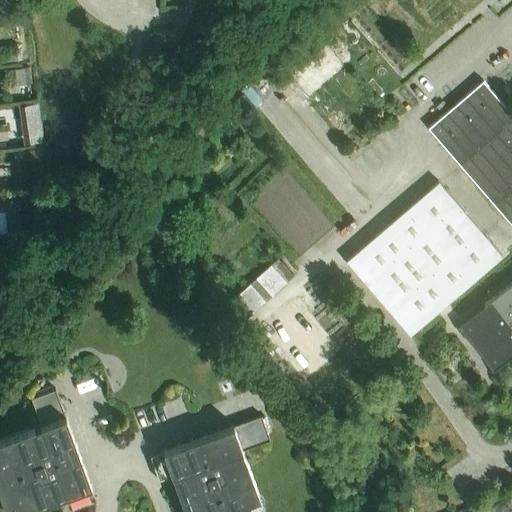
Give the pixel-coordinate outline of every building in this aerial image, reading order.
[(17,46),(0,47),(0,61),(19,60),(17,46)] [(511,223),(511,112),(483,79),(428,126),(511,223)] [(29,83),(12,85),(14,99),(31,97),(29,83)] [(28,122),(18,130),(28,142),(38,134),(28,122)] [(39,148),(22,150),(23,162),(40,160),(39,148)] [(43,164),(22,167),(24,185),(45,183),(43,164)] [(349,258),(413,331),(502,254),(439,180),(349,258)] [(35,204),(41,203),(44,197),(40,191),(33,192),(31,199),(35,204)] [(277,255),(230,301),(246,317),(293,271),(277,255)] [(511,282),(484,304),(459,324),(454,327),(455,328),(460,325),(494,368),(489,372),(490,373),(494,369),(511,355),(511,282)] [(66,416),(63,407),(56,388),(32,397),(42,425),(0,440),(0,490),(8,511),(21,511),(68,495),(73,509),(97,500),(92,486),(93,486),(67,416),(66,416)] [(243,449),(271,439),(262,414),(235,425),(234,424),(164,450),(151,456),(159,480),(173,475),(187,511),(252,511),(265,507),(243,449)]
